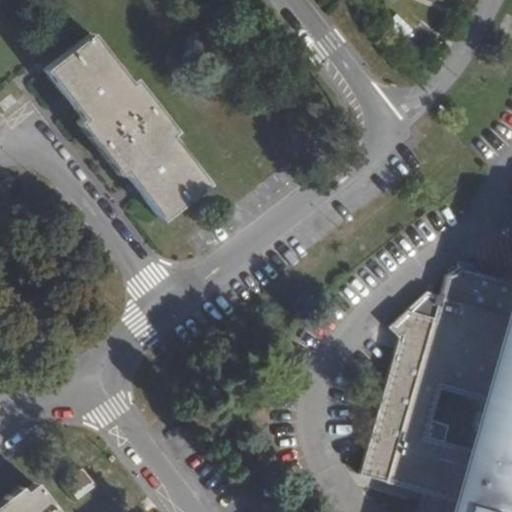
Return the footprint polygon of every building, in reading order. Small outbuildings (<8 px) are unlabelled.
[(0,0),(0,14),(19,0),(0,0)] [(167,220),(212,185),(172,134),(176,130),(136,79),(133,82),(95,34),(49,70),(85,117),(81,121),(122,172),(126,169),(167,220)] [(511,313),(511,290),(502,288),(496,309),(511,313)] [(511,511),(511,313),(496,309),(437,292),(431,313),(404,308),(387,323),(397,333),(358,470),(421,489),(462,500),(459,511),(511,511)] [(72,481),(76,486),(92,474),(88,469),(72,481)] [(92,474),(76,486),(86,498),(101,485),(92,474)] [(13,507),(5,511),(61,511),(40,484),(28,493),(25,489),(9,502),(13,507)] [(416,510),(421,511),(459,511),(462,500),(421,489),(416,510)]
